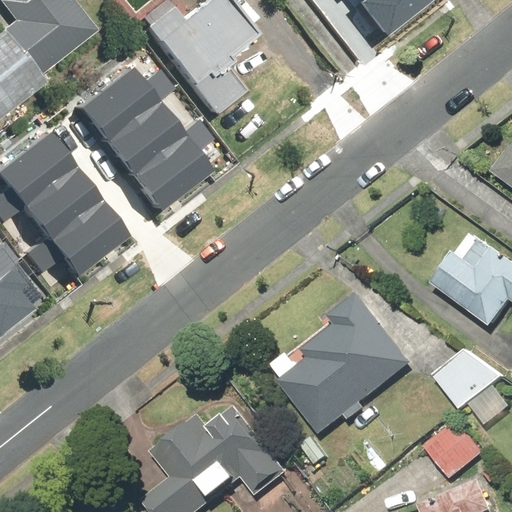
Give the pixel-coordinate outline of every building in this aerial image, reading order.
[(10,0),(9,1),(20,15),(0,31),(0,122),(50,82),(44,75),(101,29),(77,0),(10,0)] [(264,31),(239,0),(210,0),(189,17),(179,4),(147,30),(215,115),(249,88),(232,66),(240,59),(236,53),(264,31)] [(367,0),(364,2),(388,32),(429,0),(367,0)] [(128,63),(75,103),(101,137),(154,98),(128,63)] [(154,98),(101,137),(127,171),(179,132),(154,98)] [(44,126),(0,159),(0,176),(18,200),(70,160),(44,126)] [(179,132),(127,171),(153,205),(206,166),(179,132)] [(511,143),(489,175),(511,191),(511,143)] [(70,160),(18,200),(43,234),(96,194),(70,160)] [(96,194),(43,234),(70,268),(123,228),(96,194)] [(511,263),(472,232),(430,286),(487,330),(509,302),(511,304),(511,263)] [(0,266),(13,257),(18,254),(3,234),(0,235),(0,266)] [(13,257),(0,266),(0,321),(40,292),(13,257)] [(328,317),(335,326),(302,353),(309,362),(299,370),(287,356),(267,372),(318,435),(341,418),(346,424),(364,410),(359,404),(407,366),(391,346),(397,341),(359,293),(328,317)] [(500,382),(465,354),(433,380),(459,413),(467,407),(485,429),(507,410),(490,390),(500,382)] [(208,431),(196,416),(148,455),(168,479),(135,506),(140,511),(198,511),(236,481),(254,502),(286,477),(232,411),(208,431)] [(481,455),(456,423),(423,449),(449,481),(481,455)] [(330,459),(312,436),(297,448),(315,471),(330,459)] [(388,466),(367,441),(348,456),(370,481),(388,466)] [(486,511),(476,486),(418,509),(418,511),(486,511)]
